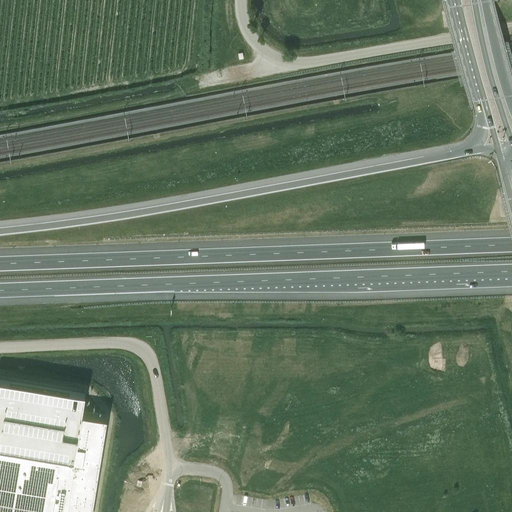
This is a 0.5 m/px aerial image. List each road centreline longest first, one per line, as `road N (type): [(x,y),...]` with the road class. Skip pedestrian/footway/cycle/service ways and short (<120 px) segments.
road 1 (motorway): [(0,291),(511,271)]
road 2 (motorway): [(511,244),(0,264)]
road 3 (motorway): [(468,152),(0,231)]
road 4 (unclassified): [(241,0),(261,46),(299,63),(511,29)]
road 5 (unclassified): [(0,346),(117,341),(147,355),(167,484)]
road 6 (primary): [(511,142),(474,0)]
